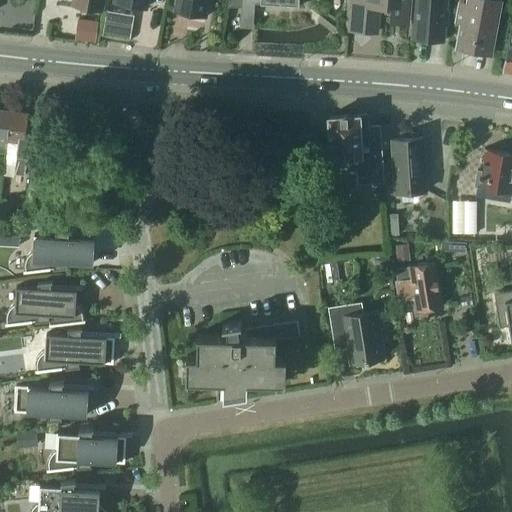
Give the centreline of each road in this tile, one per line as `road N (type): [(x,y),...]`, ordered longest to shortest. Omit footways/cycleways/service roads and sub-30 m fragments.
road 1 (primary): [(511,97),(426,83),(0,59)]
road 2 (residential): [(172,434),(511,374)]
road 3 (residential): [(145,298),(295,280)]
road 4 (residential): [(172,434),(155,402),(145,298)]
